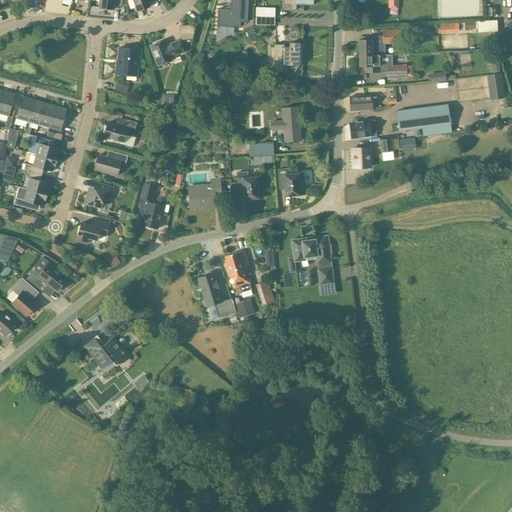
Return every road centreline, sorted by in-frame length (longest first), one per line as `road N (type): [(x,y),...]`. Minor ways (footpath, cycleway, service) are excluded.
road 1 (unclassified): [(0,369),(153,254),(329,201)]
road 2 (unclassified): [(511,443),(457,439),(384,412),(372,396),(348,218),(329,201)]
road 3 (residential): [(95,27),(89,113),(55,228),(0,212)]
road 4 (unclassified): [(329,201),(338,167),(338,0)]
road 5 (track): [(349,222),(424,227),(471,218),(511,226)]
